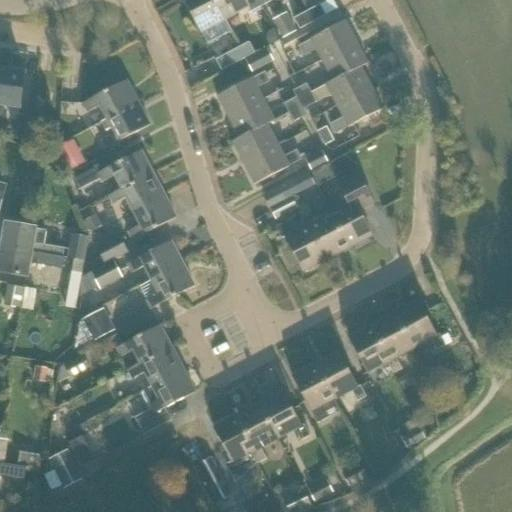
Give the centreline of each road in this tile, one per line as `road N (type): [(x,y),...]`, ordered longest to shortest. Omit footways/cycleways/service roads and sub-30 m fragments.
road 1 (residential): [(377,0),(430,115),(420,236),(389,276),(302,318),(259,326)]
road 2 (residential): [(246,295),(134,0)]
road 3 (residential): [(246,295),(184,327),(212,379),(261,353),(259,326)]
